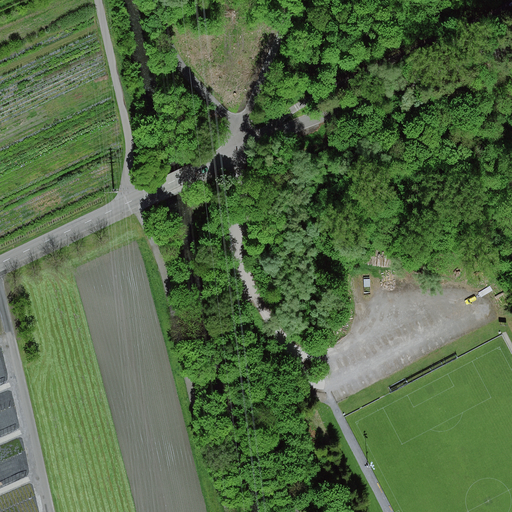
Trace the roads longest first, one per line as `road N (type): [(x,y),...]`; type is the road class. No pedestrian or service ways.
road 1 (track): [(228,511),(135,200)]
road 2 (residential): [(0,264),(260,139)]
road 3 (track): [(295,511),(241,272)]
road 4 (track): [(0,289),(51,511)]
road 5 (track): [(99,0),(135,200)]
road 6 (track): [(235,132),(173,50),(156,0)]
